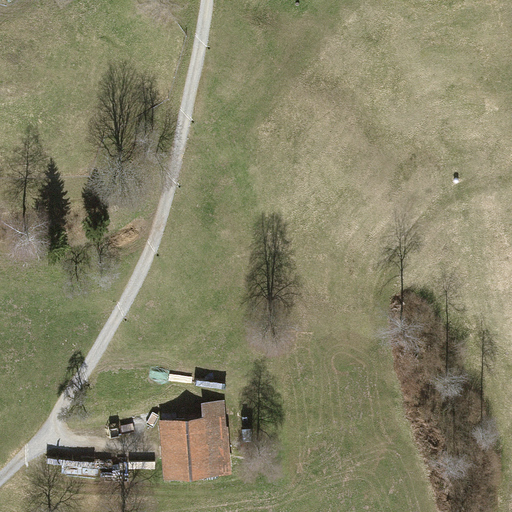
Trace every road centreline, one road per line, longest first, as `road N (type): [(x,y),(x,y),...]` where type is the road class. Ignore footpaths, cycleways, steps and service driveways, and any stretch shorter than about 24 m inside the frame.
road 1 (track): [(209,0),(161,224),(133,292),(42,439),(0,482)]
road 2 (track): [(42,439),(86,452),(161,451)]
